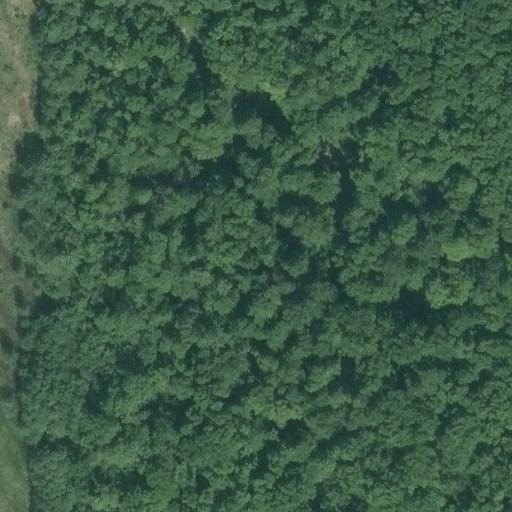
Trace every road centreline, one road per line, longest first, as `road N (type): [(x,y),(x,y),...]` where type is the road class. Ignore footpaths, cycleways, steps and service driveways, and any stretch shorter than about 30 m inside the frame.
road 1 (track): [(161,0),(212,70),(323,137),(338,167),(340,275),(455,312)]
road 2 (track): [(446,511),(455,312),(470,276),(511,241)]
